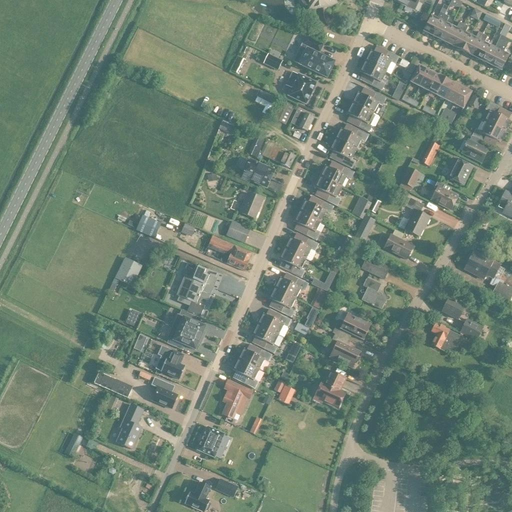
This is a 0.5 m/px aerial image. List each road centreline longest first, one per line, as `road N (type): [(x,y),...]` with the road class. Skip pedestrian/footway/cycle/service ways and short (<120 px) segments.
road 1 (residential): [(151,511),(369,24)]
road 2 (residential): [(511,146),(399,331),(347,449)]
road 3 (tertiary): [(0,233),(116,0)]
road 4 (residential): [(511,96),(369,24)]
road 5 (track): [(130,373),(0,300)]
